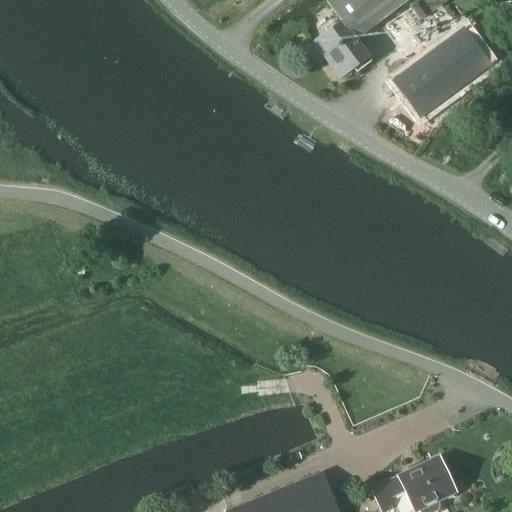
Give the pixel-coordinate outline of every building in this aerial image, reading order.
[(346,17),(314,42),(336,70),(368,46),(366,44),(401,17),(387,0),(371,0),(347,19),(346,17)] [(428,0),(450,27),(462,17),(448,0),(428,0)] [(461,29),(394,80),(420,115),(487,64),(461,29)] [(440,458),(373,489),(383,511),(394,507),(396,511),(411,511),(418,509),(420,511),(434,511),(437,511),(439,505),(437,500),(455,491),(440,458)] [(337,511),(322,475),(230,511),(337,511)]
